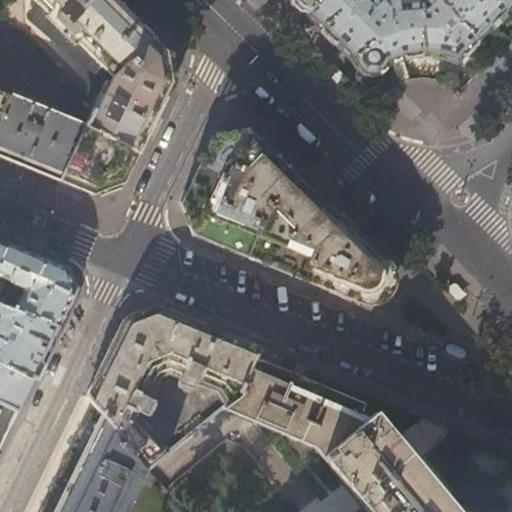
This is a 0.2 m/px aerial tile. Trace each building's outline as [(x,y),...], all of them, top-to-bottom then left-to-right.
[(172,83),(166,53),(144,31),(112,0),(32,0),(109,76),(92,112),(93,113),(85,128),(61,175),(60,180),(77,187),(92,194),(123,182),(149,128),(172,83)] [(291,0),(305,13),(317,0),(291,0)] [(317,0),(305,13),(338,46),(364,71),(373,70),(383,64),(393,59),(402,56),(409,54),(419,53),(433,54),(445,57),(454,60),(460,54),(474,40),(433,0),(388,0),(384,4),(380,0),(317,0)] [(511,0),(433,0),(474,40),(507,7),(511,2),(511,0)] [(61,175),(85,128),(0,92),(0,151),(17,158),(18,160),(17,163),(29,168),(31,164),(59,176),(61,175)] [(384,270),(380,264),(369,254),(342,226),(304,189),(301,186),(264,149),(246,131),(213,136),(195,173),(180,204),(192,234),(222,246),(293,275),(348,298),(359,302),(360,298),(370,297),(379,292),(385,280),(384,270)] [(0,254),(6,241),(0,238),(0,401),(18,411),(24,398),(33,378),(0,361),(0,254)] [(76,290),(67,267),(34,253),(6,241),(0,254),(0,305),(1,305),(2,300),(0,298),(0,290),(4,280),(5,279),(8,280),(13,285),(11,291),(21,296),(14,310),(57,327),(68,305),(76,290)] [(0,361),(33,378),(44,354),(57,327),(14,310),(1,305),(0,305),(0,361)] [(207,328),(155,307),(125,318),(86,395),(92,403),(146,468),(165,453),(137,420),(141,413),(146,415),(151,405),(152,401),(147,398),(158,375),(168,372),(179,376),(178,383),(191,389),(194,383),(215,391),(226,404),(239,394),(254,358),(257,349),(239,342),(207,328)] [(314,448),(368,511),(457,511),(375,413),(367,419),(359,416),(358,414),(362,404),(254,358),(239,394),(226,404),(221,409),(314,448)] [(126,511),(147,471),(146,468),(92,403),(39,511),(126,511)]
